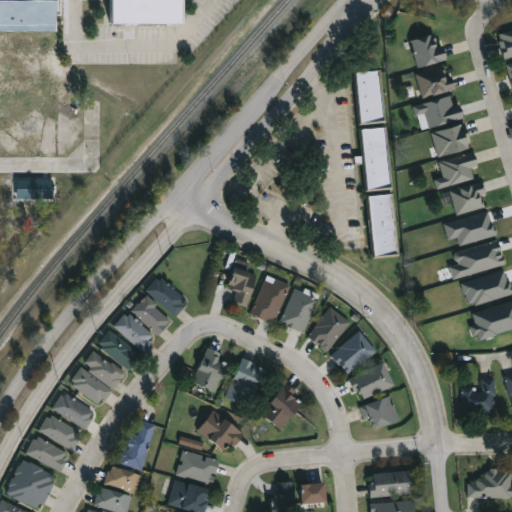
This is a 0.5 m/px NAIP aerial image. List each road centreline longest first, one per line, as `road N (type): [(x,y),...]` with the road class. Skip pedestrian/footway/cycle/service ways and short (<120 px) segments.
road 1 (tertiary): [(196,210),(330,270),(391,320),(430,397),(445,511)]
road 2 (secondary): [(0,467),(81,343),(196,210)]
road 3 (residential): [(274,351),(216,328),(194,334),(123,416),(65,511)]
road 4 (secondary): [(181,197),(60,330),(0,419)]
road 5 (secondary): [(196,210),(352,30)]
road 6 (residential): [(236,511),(252,474),(276,461),(440,448)]
road 7 (residential): [(352,511),(335,407),(304,368),(274,351)]
road 8 (residential): [(511,174),(474,32),(496,0)]
road 9 (secondary): [(348,0),(233,133)]
